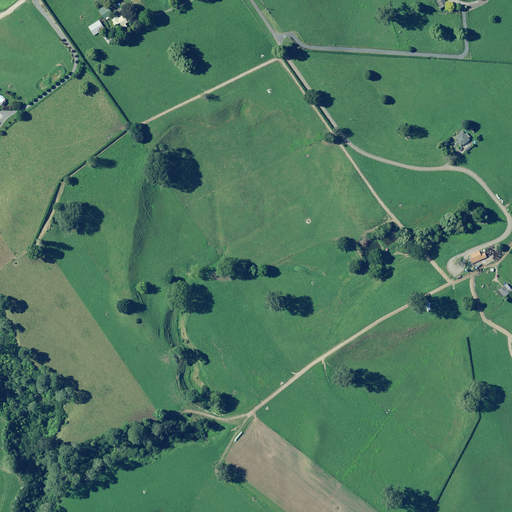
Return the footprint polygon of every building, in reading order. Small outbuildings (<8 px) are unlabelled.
[(447,5),(443,0),(436,0),(441,9),(447,5)] [(126,14),(121,16),(118,18),(117,15),(111,18),(114,23),(113,23),(114,26),(117,24),(120,23),(124,30),(128,28),(125,24),(130,21),(126,14)] [(104,29),(99,20),(88,27),(94,36),(104,29)] [(109,34),(108,33),(103,37),(108,44),(113,41),(110,36),(109,34)] [(473,147),(472,146),(468,141),(470,140),(469,138),(470,137),(466,132),(464,133),(462,131),(457,135),(458,136),(454,138),(460,146),(463,145),(464,145),(466,147),(463,149),(465,152),(472,147),(473,147)] [(480,255),(479,251),(470,255),(471,259),(470,259),(472,264),(486,258),(484,253),(480,255)]
